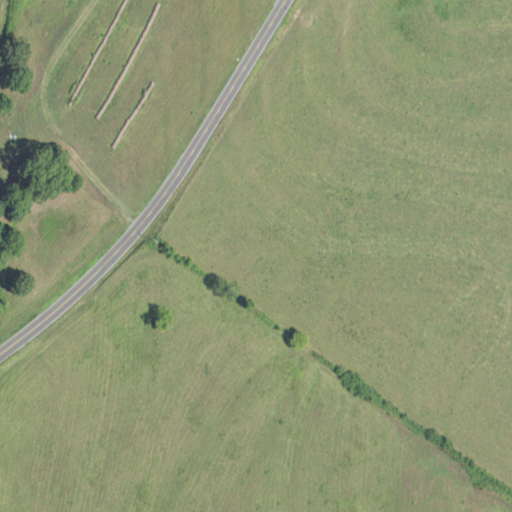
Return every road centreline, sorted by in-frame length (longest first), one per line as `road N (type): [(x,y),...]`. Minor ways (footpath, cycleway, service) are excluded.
road 1 (secondary): [(0,358),(133,237),(290,0)]
road 2 (residential): [(144,223),(37,105),(91,0)]
